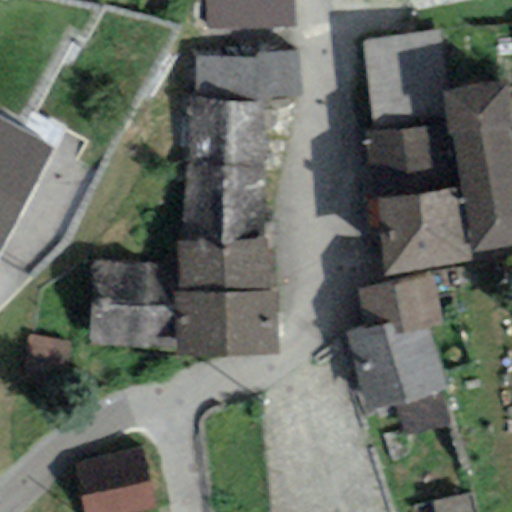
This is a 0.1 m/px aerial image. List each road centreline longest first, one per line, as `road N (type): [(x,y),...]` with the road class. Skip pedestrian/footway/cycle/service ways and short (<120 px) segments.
road 1 (residential): [(302,0),(320,280),(313,324),(280,358),(180,389)]
road 2 (residential): [(180,389),(103,419),(0,511)]
road 3 (residential): [(180,389),(190,511)]
